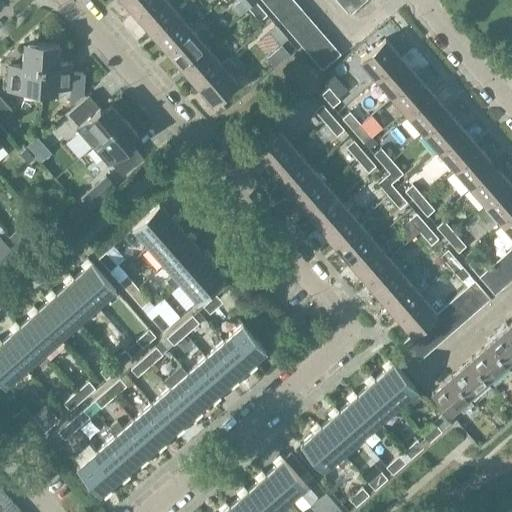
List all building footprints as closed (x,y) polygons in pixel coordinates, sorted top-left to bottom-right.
[(122,0),(132,12),(146,0),(122,0)] [(146,0),(132,12),(148,30),(174,8),(166,0),(146,0)] [(256,0),(248,7),(259,20),(267,13),(256,0)] [(273,0),(268,5),(276,14),(291,0),(273,0)] [(291,0),(276,14),(284,23),(301,8),(294,0),(291,0)] [(346,0),(341,4),(349,13),(364,0),(346,0)] [(148,30),(164,48),(189,26),(174,8),(148,30)] [(284,23),(291,32),(309,17),(301,8),(284,23)] [(291,32),(299,41),(317,26),(309,17),(291,32)] [(288,38),(277,25),(269,31),(281,44),(288,38)] [(164,48),(179,66),(205,44),(189,26),(164,48)] [(299,41),(307,50),(324,34),(317,26),(299,41)] [(307,50),(315,59),(332,43),(324,34),(307,50)] [(360,60),(377,78),(401,57),(385,38),(360,60)] [(37,49),(35,66),(42,67),(41,81),(41,85),(42,85),(70,87),(68,106),(83,93),(85,74),(71,73),(71,63),(58,62),(59,44),(37,43),(37,49)] [(332,43),(315,59),(323,68),(340,53),(332,43)] [(179,66),(195,85),(221,62),(205,44),(179,66)] [(35,66),(37,49),(22,48),(21,65),(7,64),(5,88),(42,91),(42,85),(41,85),(42,67),(35,66)] [(221,62),(195,85),(211,103),(237,81),(229,71),(236,65),(229,56),(221,63),(221,62)] [(381,83),(393,97),(417,75),(401,57),(377,78),(381,83)] [(393,97),(408,114),(433,92),(422,80),(417,75),(393,97)] [(322,92),(333,105),(340,99),(329,86),(322,92)] [(408,114),(424,132),(449,111),(433,92),(408,114)] [(75,127),(91,146),(123,117),(109,101),(101,109),(87,93),(66,111),(78,124),(75,127)] [(0,96),(0,116),(3,120),(13,111),(0,96)] [(314,108),(325,121),(333,114),(322,101),(314,108)] [(342,115),(353,128),(360,122),(349,109),(342,115)] [(424,132),(439,150),(464,129),(449,111),(424,132)] [(333,114),(325,121),(336,133),(344,127),(333,114)] [(123,117),(91,146),(107,164),(110,161),(121,174),(142,156),(127,139),(136,131),(123,117)] [(360,122),(353,128),(364,141),(371,135),(360,122)] [(439,150),(455,168),(480,147),(464,129),(439,150)] [(255,151),(271,170),(296,148),(280,130),(255,151)] [(26,136),(22,136),(19,138),(24,144),(29,139),(26,136)] [(34,137),(26,144),(41,161),(49,154),(34,137)] [(346,145),(357,157),(365,151),(354,138),(346,145)] [(374,152),(385,165),(392,159),(380,146),(374,152)] [(25,147),(19,152),(28,162),(34,157),(25,147)] [(455,168),(471,186),(496,165),(480,147),(455,168)] [(271,170),(287,188),(312,166),(296,148),(271,170)] [(365,151),(357,157),(368,170),(376,164),(365,151)] [(389,170),(386,172),(393,180),(403,172),(392,159),(385,165),(389,170)] [(471,186),(487,204),(511,183),(496,165),(471,186)] [(287,188),(303,206),(327,184),(312,166),(287,188)] [(377,180),(389,193),(396,187),(391,181),(393,180),(386,172),(377,180)] [(114,176),(107,182),(112,188),(119,182),(114,176)] [(405,188),(416,201),(423,195),(412,182),(405,188)] [(487,204),(502,222),(511,213),(511,183),(487,204)] [(303,206),(318,224),(343,203),(327,184),(303,206)] [(396,187),(389,193),(399,206),(407,199),(396,187)] [(423,195),(416,201),(427,214),(434,207),(423,195)] [(318,224),(334,242),(359,221),(343,203),(318,224)] [(133,226),(150,244),(174,222),(158,204),(133,226)] [(408,216),(420,229),(427,223),(416,210),(408,216)] [(511,213),(502,222),(511,233),(511,213)] [(436,225),(447,237),(455,231),(444,219),(436,225)] [(334,242),(350,260),(374,239),(359,221),(334,242)] [(150,244),(165,262),(190,240),(174,222),(150,244)] [(427,223),(420,229),(431,242),(439,236),(427,223)] [(18,227),(8,236),(17,246),(27,237),(18,227)] [(455,231),(447,237),(459,250),(465,244),(455,231)] [(0,236),(0,255),(1,257),(10,248),(0,236)] [(350,260),(365,278),(390,257),(374,239),(350,260)] [(174,272),(165,279),(173,288),(182,281),(181,280),(206,258),(190,240),(165,262),(174,272)] [(441,254),(452,266),(459,259),(449,247),(441,254)] [(98,257),(114,276),(122,269),(105,250),(98,257)] [(511,256),(506,250),(498,258),(511,274),(511,256)] [(469,262),(479,274),(486,268),(476,256),(469,262)] [(365,278),(381,296),(405,274),(390,257),(365,278)] [(206,258),(181,280),(198,299),(222,277),(206,258)] [(511,274),(498,258),(489,266),(504,284),(511,276),(511,274)] [(459,259),(452,266),(462,278),(470,272),(459,259)] [(92,263),(73,279),(95,304),(114,287),(92,263)] [(486,268),(479,274),(495,292),(504,284),(489,266),(486,268)] [(405,274),(381,296),(397,314),(422,293),(413,283),(405,274)] [(119,282),(130,294),(138,287),(127,275),(119,282)] [(467,285),(482,303),(491,296),(475,278),(467,285)] [(73,279),(55,295),(77,320),(95,304),(73,279)] [(458,293),(473,311),(482,303),(467,285),(458,293)] [(138,287),(130,294),(141,306),(149,300),(138,287)] [(230,288),(220,297),(224,302),(230,309),(240,300),(230,288)] [(421,325),(430,317),(437,311),(422,293),(397,314),(413,332),(421,325)] [(449,301),(464,319),(473,311),(458,293),(449,301)] [(217,294),(205,306),(211,313),(224,302),(220,297),(217,294)] [(55,295),(37,311),(59,335),(77,320),(55,295)] [(440,309),(455,327),(464,319),(449,301),(440,309)] [(440,309),(437,311),(430,317),(446,335),(455,327),(440,309)] [(37,311),(19,327),(41,351),(59,335),(37,311)] [(159,312),(152,318),(162,330),(170,323),(159,312)] [(194,315),(180,327),(187,333),(200,322),(194,315)] [(430,317),(421,325),(437,343),(446,335),(430,317)] [(511,328),(508,324),(489,340),(508,362),(511,358),(511,328)] [(242,325),(224,341),(245,366),(264,350),(242,325)] [(421,325),(413,332),(412,333),(428,350),(437,343),(421,325)] [(19,327),(1,342),(23,367),(41,351),(19,327)] [(187,333),(180,327),(168,337),(174,344),(187,333)] [(136,339),(142,346),(155,335),(149,328),(136,339)] [(428,350),(412,333),(404,340),(419,358),(428,350)] [(489,340),(470,357),(489,378),(508,362),(489,340)] [(224,341),(206,356),(227,381),(245,366),(224,341)] [(23,367),(1,342),(0,343),(0,377),(5,383),(23,367)] [(157,346),(144,357),(151,364),(156,360),(164,353),(157,346)] [(125,348),(112,359),(119,366),(131,355),(125,348)] [(206,356),(188,372),(209,397),(227,381),(206,356)] [(151,364),(144,357),(131,368),(138,376),(150,365),(151,364)] [(470,357),(451,373),(470,395),(489,378),(470,357)] [(119,366),(112,359),(100,370),(106,377),(119,366)] [(156,360),(151,364),(150,365),(155,371),(162,366),(156,360)] [(394,363),(376,379),(397,403),(407,394),(413,401),(421,394),(394,363)] [(181,365),(164,379),(171,387),(169,388),(191,413),(209,397),(188,372),(181,365)] [(470,395),(451,373),(432,390),(451,412),(470,395)] [(120,378),(108,388),(114,396),(127,385),(120,378)] [(89,379),(76,391),(82,398),(95,387),(89,379)] [(376,379),(357,395),(378,419),(397,403),(376,379)] [(114,396),(108,388),(95,399),(102,407),(114,396)] [(169,388),(151,404),(173,429),(191,413),(169,388)] [(82,398),(76,391),(63,402),(69,409),(82,398)] [(357,395),(339,411),(360,435),(378,419),(357,395)] [(23,404),(20,407),(12,414),(27,432),(39,422),(23,404)] [(151,404),(133,419),(155,444),(173,429),(151,404)] [(84,409),(71,420),(77,428),(90,417),(84,409)] [(39,423),(45,430),(58,419),(52,411),(39,423)] [(339,411),(321,427),(342,451),(360,435),(339,411)] [(117,420),(107,428),(114,436),(115,435),(137,460),(155,444),(133,419),(123,428),(117,420)] [(77,428),(71,420),(58,431),(64,439),(77,428)] [(423,433),(430,441),(443,430),(436,422),(423,433)] [(321,427),(303,443),(324,467),(334,458),(341,466),(350,459),(342,451),(321,427)] [(115,435),(97,451),(119,476),(137,460),(115,435)] [(405,449),(412,457),(425,446),(418,438),(405,449)] [(119,476),(97,451),(78,467),(100,492),(119,476)] [(387,465),(394,473),(407,462),(400,454),(387,465)] [(285,458),(266,475),(287,499),(306,482),(285,458)] [(382,470),(369,481),(376,489),(389,478),(382,470)] [(266,475),(248,491),(266,511),(271,511),(287,499),(266,475)] [(351,497),(358,505),(371,493),(364,485),(351,497)] [(266,511),(248,491),(230,506),(235,511),(266,511)] [(0,499),(0,511),(3,511),(14,503),(6,494),(0,499)] [(3,511),(22,511),(14,503),(3,511)]
